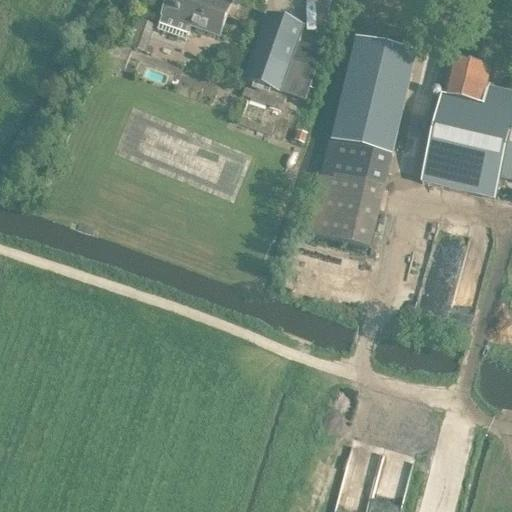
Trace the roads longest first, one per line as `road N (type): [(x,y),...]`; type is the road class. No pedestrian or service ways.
road 1 (track): [(0,249),(356,374),(409,195)]
road 2 (track): [(451,0),(409,195),(510,231),(460,397)]
road 3 (track): [(356,374),(419,396),(460,397),(479,420),(511,428)]
